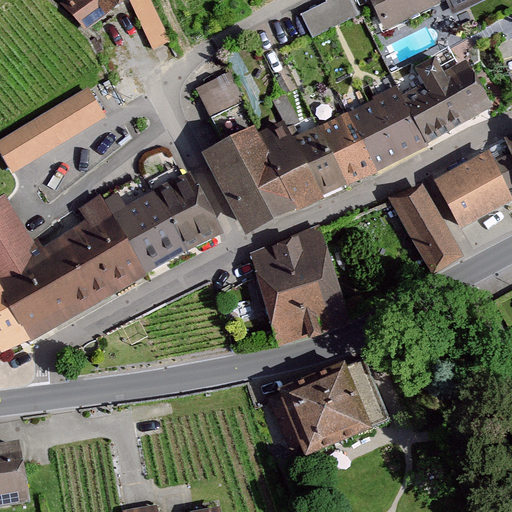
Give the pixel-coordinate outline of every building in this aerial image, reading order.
[(61,0),(85,30),(124,0),(61,0)] [(427,0),(359,0),(375,36),(433,12),(427,0)] [(511,0),(427,0),(433,12),(439,9),(453,40),(511,13),(511,0)] [(435,53),(445,71),(459,63),(449,45),(435,53)] [(484,117),(459,66),(436,78),(427,60),(404,71),(412,89),(395,97),(422,147),(484,117)] [(224,73),(190,89),(205,120),(239,104),(224,73)] [(395,97),(391,89),(341,116),(371,174),(422,147),(395,97)] [(80,91),(0,139),(0,169),(6,178),(98,122),(80,91)] [(341,116),(313,131),(343,188),(371,174),(341,116)] [(275,120),(196,159),(236,240),(315,202),(287,144),(275,120)] [(313,131),(287,144),(315,202),(343,188),(313,131)] [(492,166),(511,207),(511,140),(506,143),(511,157),(492,166)] [(488,159),(437,185),(463,234),(511,209),(511,207),(492,166),(488,159)] [(219,237),(190,182),(127,216),(117,200),(104,209),(99,202),(81,214),(89,226),(40,259),(4,202),(0,204),(0,360),(32,346),(145,282),(142,277),(219,237)] [(420,189),(394,204),(433,273),(459,258),(420,189)] [(340,327),(315,232),(244,263),(273,346),(340,327)] [(343,373),(277,399),(301,459),(367,433),(343,373)] [(19,449),(0,452),(0,510),(28,505),(19,449)]
